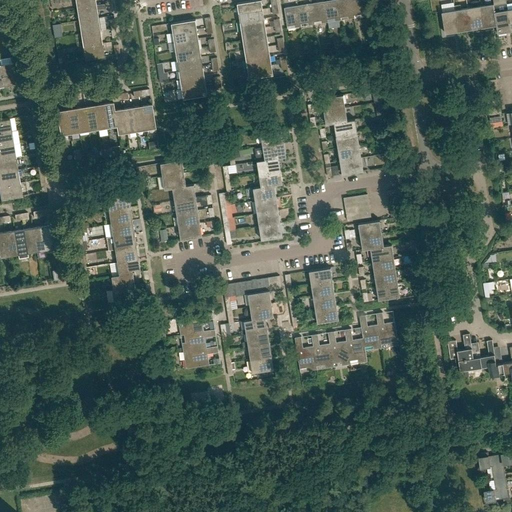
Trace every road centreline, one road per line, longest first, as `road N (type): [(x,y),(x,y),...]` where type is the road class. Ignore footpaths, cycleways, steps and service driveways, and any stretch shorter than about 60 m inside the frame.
road 1 (residential): [(185,267),(311,248),(326,236),(321,204),(335,188),(428,173)]
road 2 (residential): [(511,336),(487,332),(478,321),(467,265),(488,231),(476,164)]
